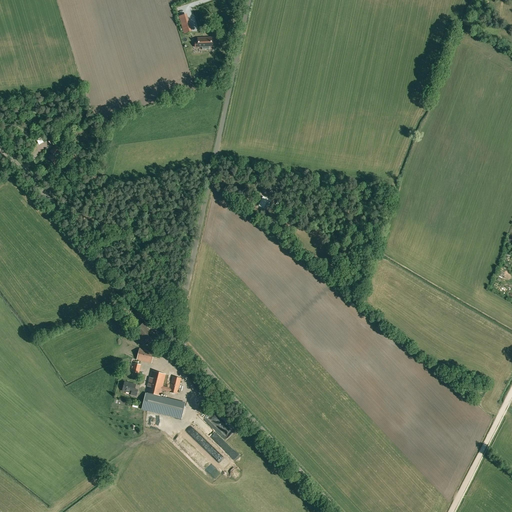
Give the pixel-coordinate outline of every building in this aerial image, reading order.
[(202,49),(209,49),(209,47),(212,47),(212,38),(198,38),(198,42),(195,42),(195,47),(202,47),(202,49)] [(38,126),(35,128),(39,133),(44,129),(41,125),(39,127),(38,126)] [(51,144),(58,138),(54,134),(47,140),(51,144)] [(54,164),(63,156),(58,151),(59,150),(55,146),(49,151),(52,154),(49,158),(54,164)] [(70,151),(66,157),(72,161),(76,155),(70,151)] [(264,209),(268,199),(263,197),(259,206),(264,209)] [(132,334),(144,345),(156,332),(145,321),(132,334)] [(137,359),(151,363),(154,352),(140,348),(137,359)] [(140,365),(134,363),(133,367),(132,366),(131,371),(132,371),(132,372),(138,373),(140,365)] [(185,403),(160,397),(161,390),(177,394),(181,378),(173,376),(170,388),(162,386),(165,374),(152,371),(151,378),(150,377),(147,387),(148,387),(147,393),(146,393),(142,409),(166,415),(181,419),(185,403)] [(129,383),(125,382),(123,391),(131,393),(131,394),(136,396),(138,390),(135,389),(136,385),(128,384),(129,383)]
